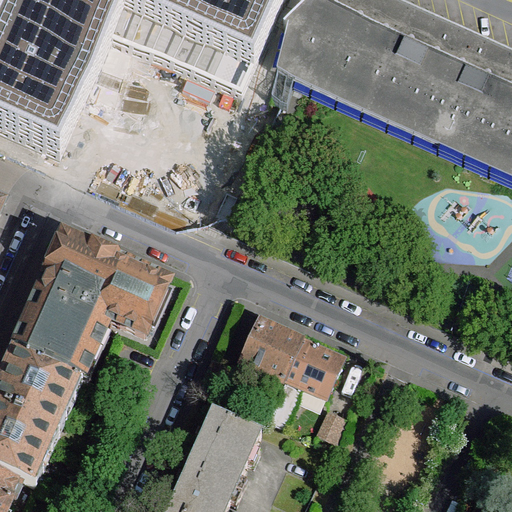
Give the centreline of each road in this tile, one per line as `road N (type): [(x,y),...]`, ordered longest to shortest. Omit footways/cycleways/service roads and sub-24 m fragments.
road 1 (residential): [(503,391),(231,270)]
road 2 (residential): [(231,270),(122,511)]
road 3 (residential): [(231,270),(58,194)]
road 4 (residential): [(0,322),(58,194)]
road 5 (residential): [(503,391),(450,511)]
